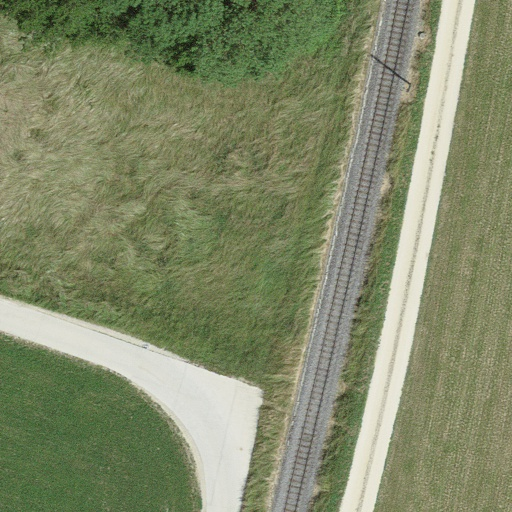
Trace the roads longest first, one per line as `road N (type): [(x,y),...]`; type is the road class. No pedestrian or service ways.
road 1 (track): [(458,0),(418,244),(354,511)]
road 2 (unclassified): [(0,319),(237,403),(223,511)]
